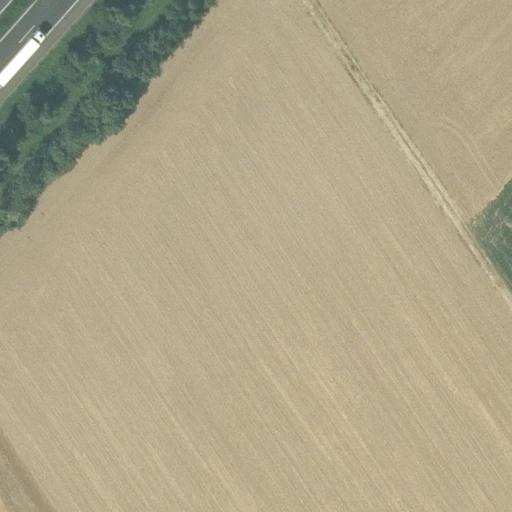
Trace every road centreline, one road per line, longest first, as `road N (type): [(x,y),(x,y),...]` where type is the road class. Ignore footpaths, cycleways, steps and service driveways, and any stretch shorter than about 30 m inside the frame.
road 1 (track): [(296,0),(511,317)]
road 2 (track): [(0,180),(162,0)]
